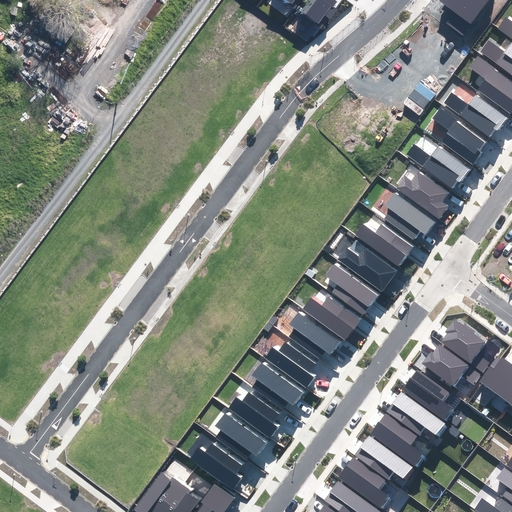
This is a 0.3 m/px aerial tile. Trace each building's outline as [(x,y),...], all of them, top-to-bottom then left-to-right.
[(335,0),(316,0),(306,14),(319,24),(325,15),(331,19),(338,10),(333,6),(337,1),(335,0)] [(471,24),(488,0),(439,0),(439,1),(471,24)] [(49,10),(39,24),(66,42),(75,27),(49,10)] [(511,21),(506,17),(498,28),(511,37),(511,21)] [(488,41),(481,51),(511,74),(511,42),(505,53),(488,41)] [(0,50),(0,244),(95,125),(0,50)] [(511,83),(477,58),(470,68),(487,80),(479,91),(510,113),(511,110),(511,83)] [(451,93),(444,103),(489,135),(495,128),(497,130),(506,118),(475,96),(469,105),(451,93)] [(484,141),(439,109),(433,118),(450,131),(442,142),(473,164),(481,153),(478,151),(484,141)] [(431,156),(414,144),(406,155),(452,188),(466,167),(437,147),(431,156)] [(448,192),(418,172),(411,181),(406,177),(397,189),(439,218),(448,206),(441,201),(448,192)] [(434,221),(395,193),(386,206),(391,210),(385,219),(413,239),(420,230),(425,233),(434,221)] [(376,233),(363,224),(355,235),(398,266),(412,246),(382,225),(376,233)] [(397,270),(356,241),(350,250),(347,248),(338,261),(382,291),(397,270)] [(377,295),(334,265),(326,275),(338,284),(332,292),(363,314),(377,295)] [(302,310),(343,339),(358,319),(328,298),(321,306),(311,299),(302,310)] [(33,310),(25,304),(15,316),(23,322),(33,310)] [(339,341),(299,313),(289,325),(295,329),(289,337),(320,359),(325,351),(330,354),(339,341)] [(485,342),(454,320),(446,332),(448,334),(442,342),(470,362),(485,342)] [(273,348),(266,358),(307,387),(314,377),(307,372),(314,363),(285,342),(278,352),(273,348)] [(467,366),(439,346),(434,353),(432,352),(423,364),(452,385),(467,366)] [(511,364),(499,355),(480,381),(495,392),(511,369),(511,364)] [(302,392),(262,364),(253,375),(259,379),(253,387),(283,408),(288,402),(292,405),(302,392)] [(511,369),(495,392),(510,403),(511,399),(511,369)] [(448,393),(417,370),(402,390),(444,420),(452,409),(441,401),(448,393)] [(238,399),(231,409),(272,438),(279,428),(272,423),(279,413),(250,392),(243,402),(238,399)] [(444,423),(401,392),(387,411),(418,434),(424,426),(435,435),(444,423)] [(417,436),(386,413),(371,434),(414,465),(422,454),(410,446),(417,436)] [(265,442),(225,414),(216,426),(222,430),(216,437),(246,459),(251,452),(255,455),(265,442)] [(167,444),(147,431),(132,453),(151,466),(167,444)] [(411,467),(369,436),(355,455),(387,479),(393,470),(403,478),(411,467)] [(198,448),(191,458),(234,489),(241,479),(235,474),(241,465),(212,444),(205,453),(198,448)] [(385,480),(353,457),(338,477),(380,508),(388,497),(378,490),(385,480)] [(511,472),(505,467),(498,477),(510,486),(503,495),(511,501),(511,472)] [(160,473),(135,508),(139,511),(190,511),(199,501),(188,493),(190,491),(172,478),(171,480),(160,473)] [(380,511),(338,481),(324,500),(340,511),(380,511)] [(207,511),(211,508),(216,511),(223,511),(234,497),(214,483),(201,501),(205,503),(198,511),(207,511)] [(63,511),(44,497),(32,511),(63,511)] [(483,499),(475,509),(478,511),(511,511),(511,505),(501,498),(495,507),(483,499)]
